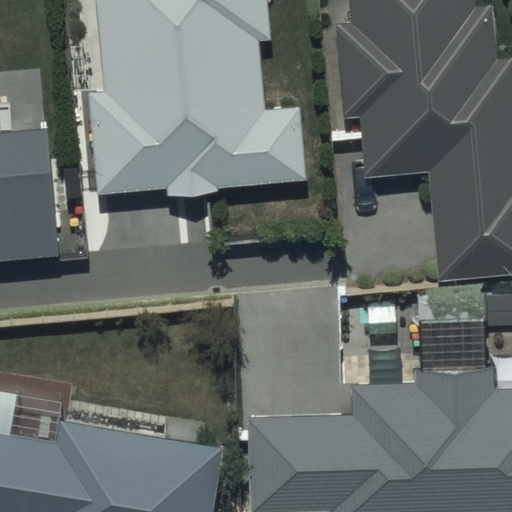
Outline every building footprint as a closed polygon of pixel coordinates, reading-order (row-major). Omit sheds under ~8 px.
[(263,0),(104,0),(113,91),(94,93),(103,187),(299,169),(293,107),(263,110),(256,32),(266,31),(263,0)] [(436,164),(445,273),(511,267),(511,77),(511,62),(491,63),(486,8),(470,10),(468,0),(356,0),(358,21),(344,22),(351,110),(365,109),(370,169),(436,164)] [(0,256),(59,253),(53,125),(0,127),(0,256)] [(511,511),(511,388),(493,389),(492,365),(420,367),(420,385),(358,387),(359,417),(256,419),(258,503),(341,501),(341,511),(511,511)] [(0,511),(5,511),(212,511),(223,444),(68,418),(64,445),(0,434),(0,511)]
